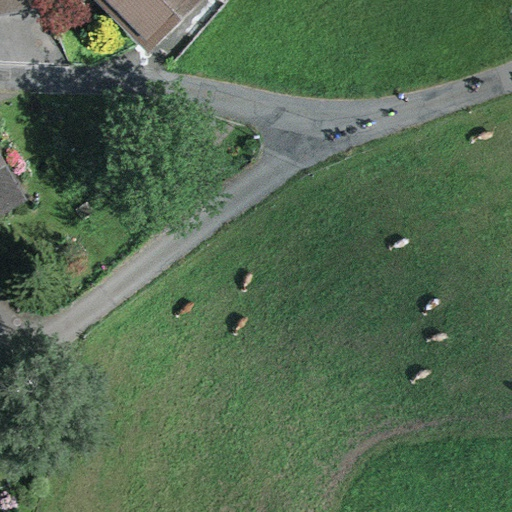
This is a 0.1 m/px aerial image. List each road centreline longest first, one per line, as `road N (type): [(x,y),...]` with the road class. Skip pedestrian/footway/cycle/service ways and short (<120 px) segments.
road 1 (residential): [(0,373),(342,126)]
road 2 (residential): [(342,126),(109,79),(0,76)]
road 3 (residential): [(342,126),(511,73)]
